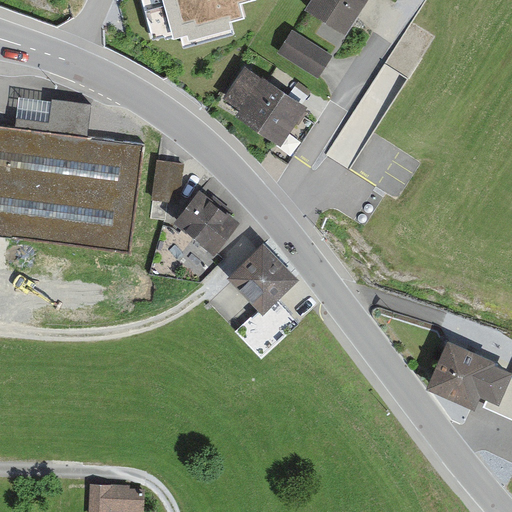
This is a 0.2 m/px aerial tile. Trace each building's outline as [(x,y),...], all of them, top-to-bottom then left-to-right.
[(142,0),(152,38),(173,42),(185,51),(232,35),(229,27),(242,22),(238,10),(258,2),(256,0),(142,0)] [(369,0),(311,0),(306,9),(347,36),(369,0)] [(332,55),(291,30),(278,52),(320,76),(326,65),(332,55)] [(312,105),(248,63),(221,103),(285,145),(312,105)] [(33,97),(25,96),(21,127),(145,144),(150,124),(128,108),(33,97)] [(0,124),(0,234),(131,250),(145,144),(21,127),(0,124)] [(170,162),(156,160),(150,200),(178,204),(184,163),(170,162)] [(241,224),(200,190),(172,223),(214,257),(241,224)] [(298,279),(262,243),(227,276),(263,313),(298,279)] [(498,360),(449,339),(429,385),(478,406),(498,360)] [(141,511),(143,486),(67,484),(66,511),(141,511)]
